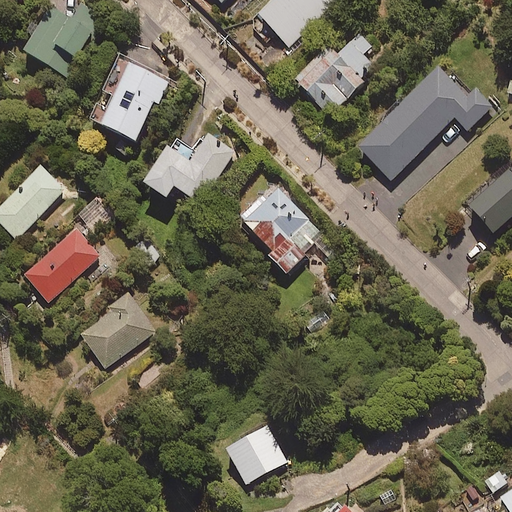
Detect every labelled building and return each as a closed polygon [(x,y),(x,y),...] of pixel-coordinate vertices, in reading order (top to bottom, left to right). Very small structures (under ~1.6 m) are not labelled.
[(272,0),(248,23),(267,43),(275,36),(288,49),(338,0),(272,0)] [(51,6),(23,51),(68,79),(106,20),(80,4),(71,19),(51,6)] [(329,48),(297,79),(328,113),(379,65),(369,55),(377,47),(363,32),(337,57),(329,48)] [(175,76),(119,57),(107,92),(119,96),(108,127),(143,139),(156,99),(166,103),(175,76)] [(433,69),(358,153),(394,184),(454,116),(471,131),(509,88),(491,73),(468,99),(433,69)] [(181,186),(207,200),(237,146),(207,130),(196,149),(175,138),(150,186),(174,199),(181,186)] [(67,187),(42,164),(0,208),(0,220),(19,238),(67,187)] [(511,179),(502,170),(464,208),(497,240),(511,224),(511,179)] [(273,185),(243,221),(277,248),(269,258),(295,279),(318,250),(297,234),(311,216),(273,185)] [(100,258),(74,230),(24,277),(50,304),(100,258)] [(161,255),(146,241),(130,259),(145,272),(161,255)] [(160,336),(127,294),(78,333),(111,375),(160,336)] [(276,422),(231,449),(254,487),(299,459),(276,422)] [(508,483),(499,471),(485,482),(494,494),(508,483)] [(511,511),(511,496),(487,511),(511,511)] [(357,511),(341,498),(328,511),(357,511)]
